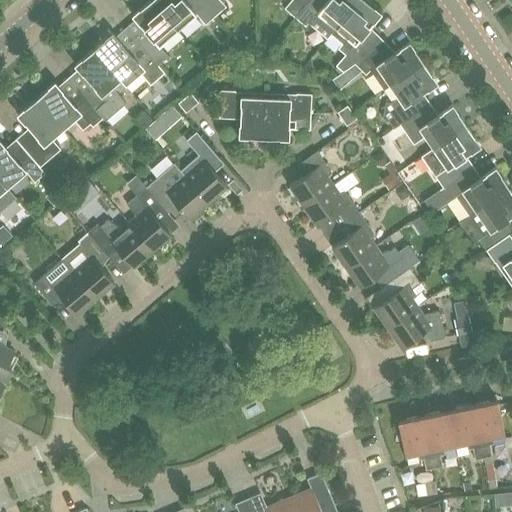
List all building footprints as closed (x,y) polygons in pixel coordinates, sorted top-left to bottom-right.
[(151,0),(150,0),(132,16),(135,20),(150,37),(140,46),(157,65),(167,57),(158,46),(177,30),(151,0)] [(183,0),(151,0),(177,30),(195,15),(204,25),(214,16),(200,0),(190,0),(186,4),(183,0)] [(200,0),(214,16),(224,8),(217,0),(200,0)] [(291,0),(283,10),(294,18),(309,0),(291,0)] [(321,0),(309,0),(294,18),(306,28),(308,24),(311,20),(331,35),(359,0),(327,0),(325,3),(321,0)] [(363,0),(359,0),(331,35),(341,44),(338,49),(346,56),(353,64),(362,58),(378,47),(384,43),(368,27),(379,13),(363,0)] [(111,33),(92,49),(119,80),(137,65),(140,68),(146,75),(157,66),(151,58),(138,44),(125,28),(114,37),(111,33)] [(236,46),(227,36),(219,43),(228,53),(236,46)] [(354,65),(349,70),(355,76),(361,70),(366,74),(369,70),(382,89),(389,84),(422,61),(409,42),(394,52),(384,43),(378,47),(362,58),(353,64),(354,65)] [(77,70),(68,78),(102,119),(104,121),(125,103),(111,87),(118,81),(119,80),(92,49),(74,65),(77,70)] [(311,58),(305,68),(314,71),(311,58)] [(385,102),(382,119),(387,119),(393,128),(399,123),(421,107),(428,103),(421,93),(436,82),(436,81),(422,61),(389,84),(397,96),(388,103),(385,102)] [(54,83),(35,99),(61,129),(72,120),(80,130),(88,124),(91,128),(102,119),(68,78),(57,87),(54,83)] [(238,137),(263,138),(264,98),(235,97),(235,91),(219,90),(218,118),(239,119),(238,137)] [(190,93),(178,103),(185,112),(198,102),(190,93)] [(264,98),(263,138),(288,139),(289,121),(310,122),(312,94),(296,94),(296,99),(264,98)] [(27,128),(15,139),(29,156),(38,166),(59,149),(50,139),(61,129),(35,99),(16,115),(27,128)] [(399,123),(413,143),(424,135),(432,146),(465,124),(451,103),(429,119),(421,107),(399,123)] [(337,113),(346,126),(356,119),(347,106),(337,113)] [(441,158),(430,166),(443,185),(471,165),(464,155),(479,145),(465,124),(432,146),(441,158)] [(162,146),(167,143),(160,135),(155,138),(162,146)] [(0,143),(0,179),(6,186),(22,171),(32,182),(43,173),(38,166),(29,156),(15,139),(4,148),(0,143)] [(301,175),(288,184),(302,204),(332,183),(327,176),(331,172),(316,150),(294,165),(301,175)] [(184,175),(207,202),(226,187),(198,153),(188,163),(191,169),(184,175)] [(377,164),(381,165),(385,162),(385,157),(383,153),(378,153),(374,156),(374,160),(377,164)] [(174,163),(145,187),(168,213),(177,205),(188,218),(207,202),(184,175),(174,163)] [(440,188),(432,193),(438,201),(446,196),(447,199),(462,189),(476,209),(508,186),(495,167),(479,177),(471,165),(443,185),(440,188)] [(393,171),(382,179),(388,189),(400,181),(393,171)] [(73,213),(99,191),(88,178),(62,200),(73,213)] [(332,183),(302,204),(323,234),(358,210),(344,190),(338,192),(332,183)] [(394,190),(401,199),(411,192),(404,183),(394,190)] [(469,215),(459,222),(472,241),(477,238),(484,249),(492,244),(507,234),(511,230),(511,190),(508,186),(476,209),(468,214),(469,215)] [(145,187),(126,203),(132,210),(135,216),(127,223),(150,250),(169,234),(179,226),(168,213),(145,187)] [(358,210),(323,234),(330,245),(344,265),(374,244),(369,237),(373,233),(365,221),(358,210)] [(96,222),(86,231),(105,254),(108,257),(122,274),(150,250),(127,223),(120,228),(107,219),(99,226),(96,222)] [(176,230),(195,250),(202,243),(184,223),(176,230)] [(73,248),(61,258),(94,297),(113,281),(101,267),(108,257),(105,254),(86,231),(76,239),(79,243),(73,248)] [(492,244),(484,249),(493,262),(510,288),(511,286),(511,241),(507,234),(492,244)] [(374,244),(344,265),(358,286),(373,276),(380,285),(407,266),(417,260),(407,245),(402,248),(399,245),(380,253),(374,244)] [(0,256),(6,264),(11,260),(11,252),(7,248),(0,253),(0,256)] [(51,267),(32,282),(52,305),(62,297),(76,313),(94,297),(61,258),(51,267)] [(407,266),(380,285),(365,296),(386,326),(416,305),(412,298),(415,295),(415,294),(423,288),(407,266)] [(464,300),(453,302),(456,319),(468,316),(464,300)] [(438,311),(422,314),(416,305),(386,326),(400,347),(423,331),(429,340),(443,337),(438,311)] [(468,316),(456,319),(453,320),(456,335),(458,335),(471,332),(468,316)] [(0,379),(3,381),(16,356),(5,351),(6,348),(0,344),(0,379)] [(496,401),(471,406),(482,458),(490,456),(488,446),(493,445),(492,440),(504,437),(496,401)] [(471,406),(446,411),(452,448),(464,445),(466,450),(471,449),(473,460),(482,458),(471,406)] [(445,411),(422,416),(433,468),(441,467),(439,456),(444,455),(443,450),(452,448),(445,411)] [(433,468),(422,416),(396,421),(404,458),(416,456),(417,461),(421,460),(424,470),(433,468)] [(287,498),(292,511),(335,511),(319,473),(306,479),(312,493),(303,497),(300,492),(287,498)] [(472,489),(471,481),(464,482),(465,490),(472,489)] [(273,509),(266,511),(292,511),(287,498),(272,504),(273,509)]
